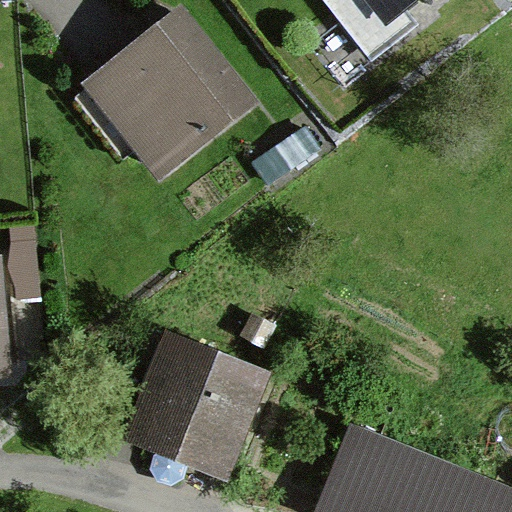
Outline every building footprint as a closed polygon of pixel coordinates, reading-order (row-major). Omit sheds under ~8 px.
[(355,0),(385,38),(434,0),(355,0)] [(181,9),(86,85),(158,174),(253,98),(181,9)] [(0,261),(0,260),(0,386),(9,386),(0,261)] [(269,374),(169,340),(132,447),(233,481),(269,374)] [(511,511),(511,492),(349,431),(318,511),(511,511)]
